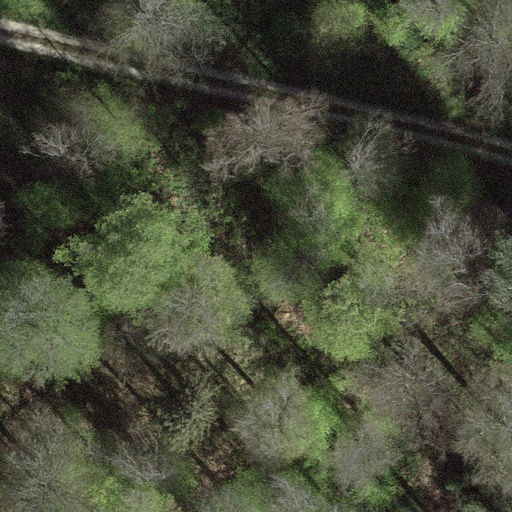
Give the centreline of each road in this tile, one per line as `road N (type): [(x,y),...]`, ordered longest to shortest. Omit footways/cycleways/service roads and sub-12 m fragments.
road 1 (track): [(511,145),(0,19)]
road 2 (track): [(294,0),(168,63)]
